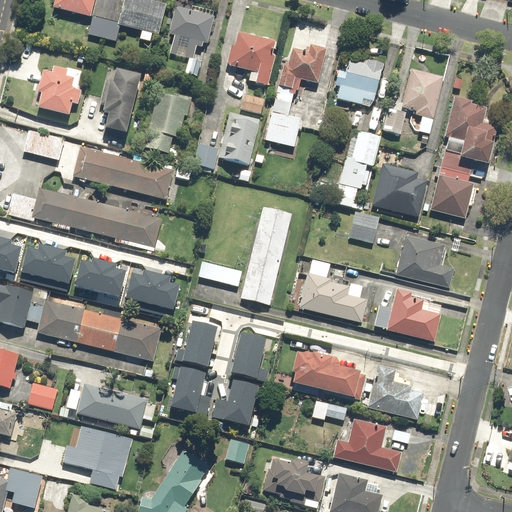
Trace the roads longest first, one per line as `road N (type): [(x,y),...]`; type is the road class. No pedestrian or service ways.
road 1 (residential): [(511,243),(449,503)]
road 2 (residential): [(359,0),(511,38)]
